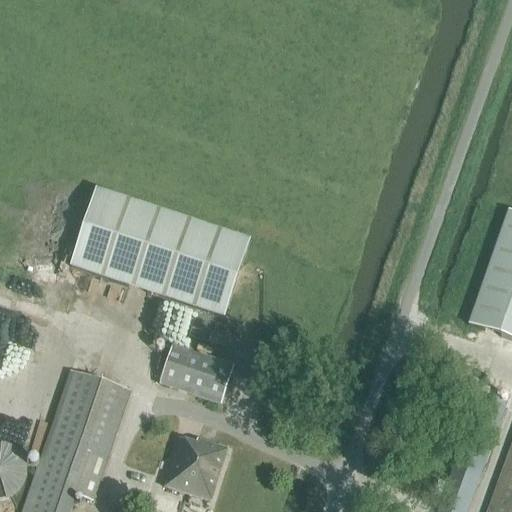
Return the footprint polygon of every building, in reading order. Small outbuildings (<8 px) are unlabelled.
[(96,192),(70,269),(223,319),(249,243),(96,192)] [(469,332),(511,346),(511,217),(509,217),(469,332)] [(45,302),(47,313),(67,309),(64,298),(45,302)] [(160,387),(221,406),(233,367),(173,348),(160,387)] [(23,511),(70,511),(76,498),(93,503),(109,456),(130,394),(114,388),(70,373),(23,511)] [(44,409),(56,412),(65,384),(53,380),(44,409)] [(467,511),(506,408),(493,403),(479,398),(438,511),(467,511)] [(188,409),(185,418),(205,424),(208,415),(188,409)] [(165,489),(211,504),(228,452),(198,442),(196,446),(181,441),(165,489)] [(25,471),(25,465),(23,460),(20,455),(16,450),(12,446),(6,444),(1,442),(0,442),(0,499),(1,500),(7,498),(12,495),(16,493),(20,488),(23,482),(25,476),(25,471)] [(511,511),(511,446),(487,511),(511,511)]
